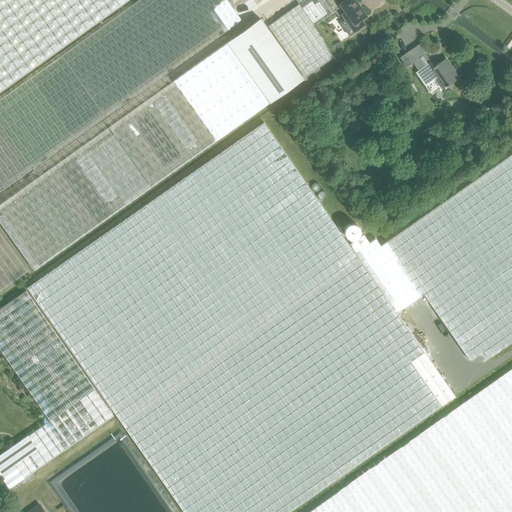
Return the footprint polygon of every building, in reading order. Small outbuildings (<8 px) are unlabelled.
[(0,100),(0,192),(6,188),(204,48),(270,0),(141,0),(115,19),(0,100)] [(0,0),(0,90),(5,86),(126,0),(0,0)] [(268,26),(267,26),(304,79),(335,56),(314,26),(333,13),(335,12),(326,0),(297,0),(299,3),(268,26)] [(333,0),(334,1),(335,0),(337,0),(340,3),(339,4),(345,12),(341,15),(345,20),(340,23),(349,36),(357,30),(365,25),(362,20),(367,16),(355,0),(333,0)] [(260,19),(227,43),(269,103),(303,79),(260,19)] [(227,43),(0,204),(0,223),(34,270),(204,149),(269,103),(227,43)] [(403,56),(400,58),(406,68),(413,63),(413,64),(418,71),(415,73),(428,92),(429,91),(425,86),(435,79),(435,78),(437,76),(445,87),(446,86),(446,87),(459,78),(445,59),(434,67),(432,64),(431,64),(418,45),(406,54),(403,56)] [(265,122),(29,289),(120,420),(183,511),(289,511),(454,397),(396,313),(349,245),(313,192),(311,189),(265,122)] [(511,153),(387,242),(423,295),(468,360),(482,351),(487,359),(511,340),(511,153)] [(0,230),(0,291),(29,271),(0,230)] [(363,235),(349,245),(396,313),(423,295),(387,242),(381,246),(376,239),(369,244),(363,235)] [(0,310),(0,350),(49,420),(4,451),(0,454),(0,475),(9,489),(20,481),(23,484),(34,476),(32,473),(93,430),(96,427),(106,420),(113,416),(28,292),(0,310)] [(511,511),(511,369),(435,424),(310,511),(511,511)] [(45,511),(39,503),(27,511),(45,511)]
